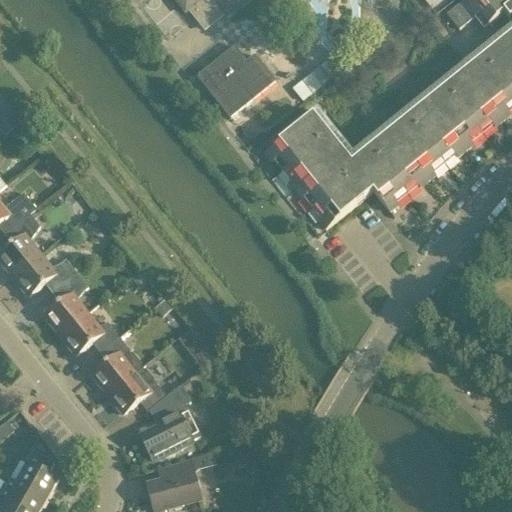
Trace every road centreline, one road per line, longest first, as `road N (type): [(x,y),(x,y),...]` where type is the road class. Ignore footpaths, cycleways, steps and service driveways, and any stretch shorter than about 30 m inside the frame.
road 1 (residential): [(281,511),(371,350),(463,223),(511,176)]
road 2 (residential): [(110,511),(101,452),(0,325)]
